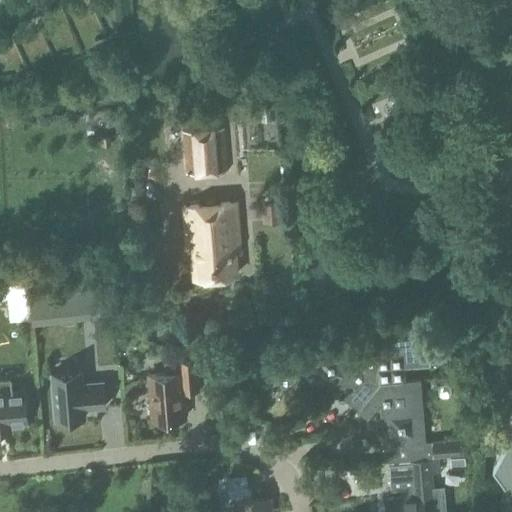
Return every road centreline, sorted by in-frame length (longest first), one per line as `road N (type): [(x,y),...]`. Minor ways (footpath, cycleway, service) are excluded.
road 1 (residential): [(301,511),(282,468),(210,449),(0,467)]
road 2 (track): [(0,262),(153,254)]
